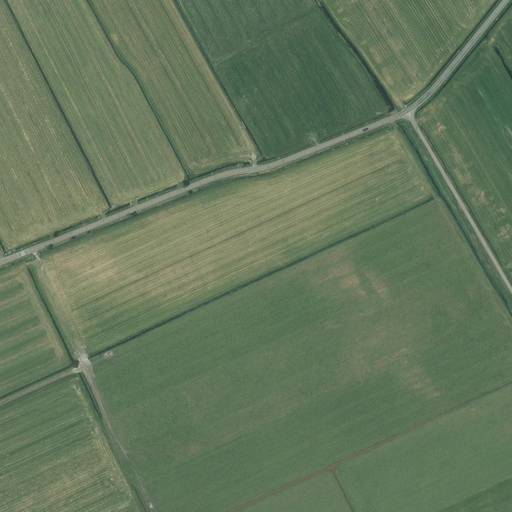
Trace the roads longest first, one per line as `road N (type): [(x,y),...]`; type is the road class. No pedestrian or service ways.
road 1 (tertiary): [(0,262),(406,111)]
road 2 (unclassified): [(511,290),(406,111)]
road 3 (tertiary): [(406,111),(506,0)]
